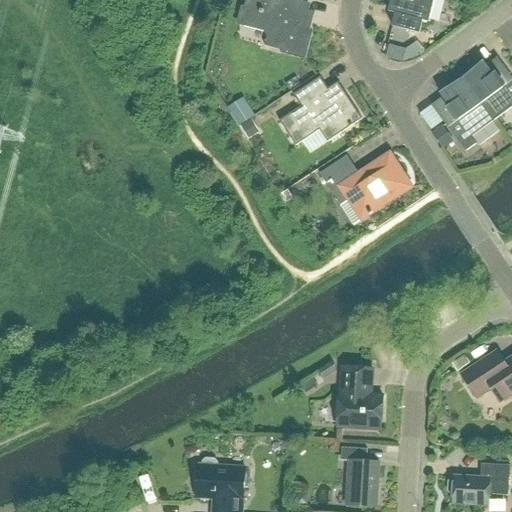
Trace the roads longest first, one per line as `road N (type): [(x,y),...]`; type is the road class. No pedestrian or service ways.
road 1 (residential): [(407,511),(413,401),(426,358),(511,296)]
road 2 (residential): [(511,285),(387,96)]
road 3 (residential): [(387,96),(511,5)]
